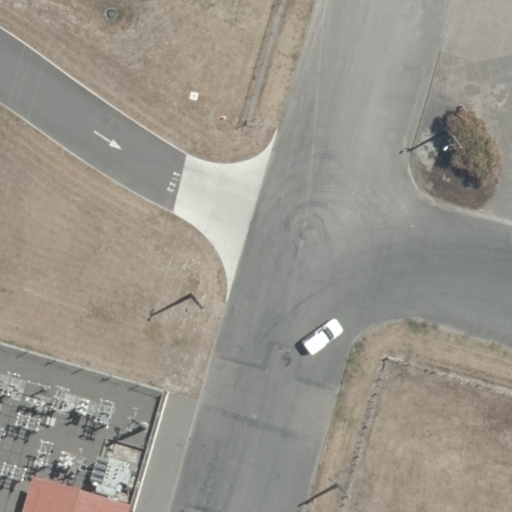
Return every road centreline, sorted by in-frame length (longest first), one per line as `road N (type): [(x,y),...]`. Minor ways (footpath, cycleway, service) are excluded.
road 1 (unclassified): [(247,511),(329,235)]
road 2 (unclassified): [(329,235),(391,0)]
road 3 (unclassified): [(329,235),(511,284)]
